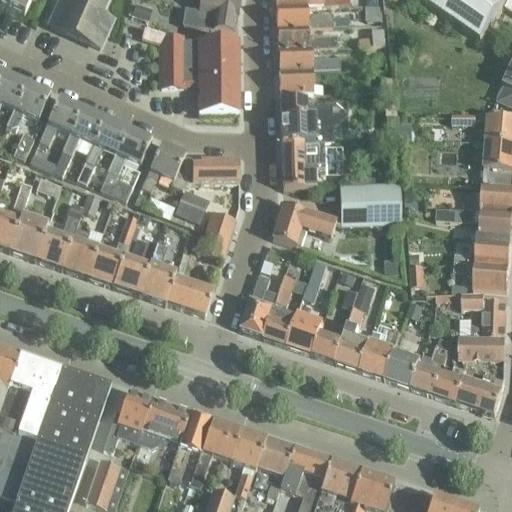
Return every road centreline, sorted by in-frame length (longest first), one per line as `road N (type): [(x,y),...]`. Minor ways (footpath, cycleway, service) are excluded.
road 1 (residential): [(257,147),(188,143),(0,59)]
road 2 (residential): [(431,449),(438,419),(217,345)]
road 3 (residential): [(199,404),(413,476),(431,449)]
road 4 (tertiary): [(208,374),(431,449)]
road 5 (residential): [(217,345),(0,271)]
road 6 (tertiary): [(0,304),(208,374)]
road 7 (residential): [(0,337),(199,404)]
road 8 (residential): [(257,147),(259,216),(217,345)]
road 9 (residential): [(257,0),(257,147)]
